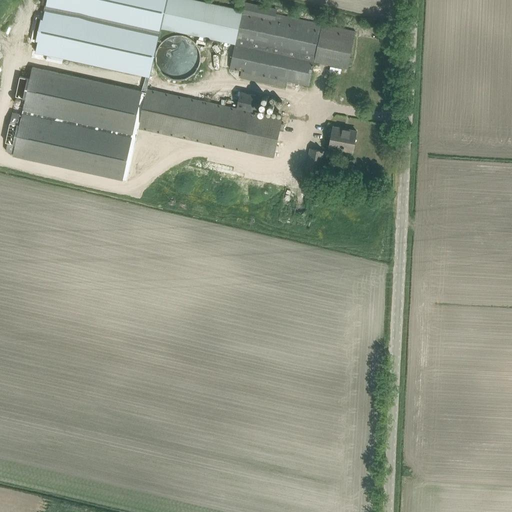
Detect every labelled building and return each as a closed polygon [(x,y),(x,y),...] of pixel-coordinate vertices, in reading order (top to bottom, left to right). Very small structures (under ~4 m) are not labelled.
[(321,30),(275,20),(277,8),(244,1),(243,9),(199,0),(165,0),(160,28),(236,44),(230,67),(242,70),(240,78),(285,88),(287,80),(309,85),(314,62),(347,69),(349,61),(351,61),(351,58),(350,58),(354,36),(321,29),(321,30)] [(155,56),(155,61),(156,66),(159,70),(162,74),(167,78),(172,80),(178,80),(183,80),(187,78),(191,76),(195,73),(198,68),(200,63),(201,56),(200,51),(198,47),(197,44),(192,39),(187,37),(183,35),(178,34),(173,35),(168,37),(165,38),(160,42),(159,45),(157,48),(156,52),(155,56)] [(282,117),(253,111),(256,95),(240,91),(237,107),(146,88),(145,92),(33,67),(30,78),(21,76),(16,95),(26,98),(22,114),(13,112),(6,142),(8,142),(6,151),(14,152),(13,156),(127,181),(137,128),(274,158),(282,117)] [(333,127),(330,147),(353,151),(357,131),(333,127)] [(306,170),(310,170),(320,172),(323,151),(310,149),(306,170)]
